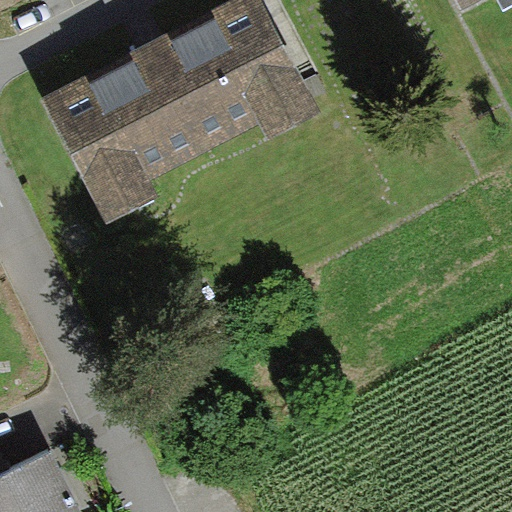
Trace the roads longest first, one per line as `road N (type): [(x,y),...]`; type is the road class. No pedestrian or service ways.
road 1 (residential): [(0,195),(150,511)]
road 2 (residential): [(0,61),(114,0)]
